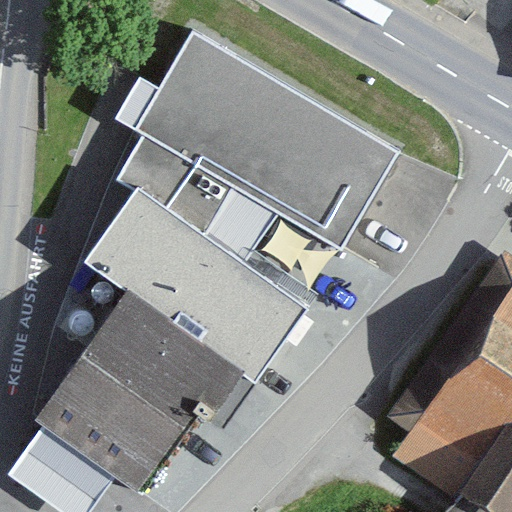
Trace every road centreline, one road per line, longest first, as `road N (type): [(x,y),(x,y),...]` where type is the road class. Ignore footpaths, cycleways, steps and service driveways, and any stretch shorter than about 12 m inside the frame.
road 1 (residential): [(216,511),(410,300),(511,148)]
road 2 (secondary): [(511,110),(326,0)]
